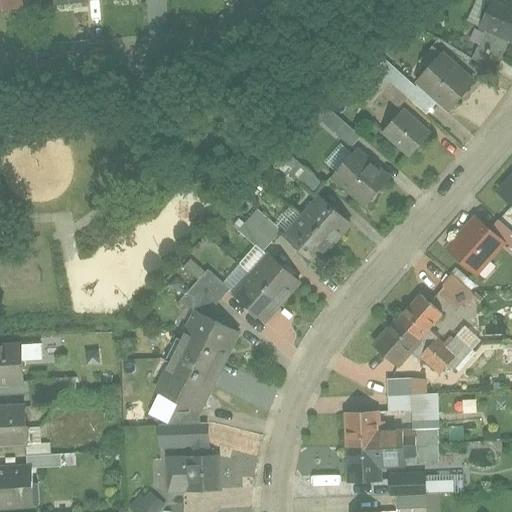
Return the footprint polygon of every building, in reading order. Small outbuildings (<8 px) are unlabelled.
[(0,0),(0,22),(24,22),(23,0),(0,0)] [(91,0),(58,0),(58,11),(91,11),(91,0)] [(509,11),(485,0),(473,0),(461,30),(495,45),(509,11)] [(479,84),(436,50),(411,81),(454,116),(479,84)] [(432,147),(390,107),(363,135),(405,175),(432,147)] [(397,193),(357,155),(331,183),(372,221),(397,193)] [(511,185),(498,202),(511,213),(511,185)] [(307,266),(341,229),(316,206),(283,243),(257,220),(237,242),(256,259),(241,276),(247,281),(232,298),(209,277),(181,309),(197,324),(159,406),(165,409),(155,439),(159,506),(216,502),(212,435),(199,436),(198,424),(236,344),(204,327),(227,303),(255,328),(293,287),(266,262),(283,244),(307,266)] [(472,227),(445,259),(476,285),(500,257),(511,266),(511,245),(496,232),(489,241),(472,227)] [(455,316),(475,300),(455,274),(435,290),(455,316)] [(444,331),(417,309),(376,358),(403,381),(410,373),(434,394),(451,374),(467,388),(487,364),(458,340),(443,358),(431,347),(444,331)] [(511,345),(501,346),(501,364),(511,364),(511,345)] [(34,359),(0,358),(0,385),(34,385),(34,359)] [(342,426),(348,494),(381,491),(380,472),(443,466),(437,404),(412,406),(411,388),(386,390),(388,421),(409,419),(411,441),(379,444),(378,423),(342,426)] [(1,421),(1,449),(43,449),(43,421),(1,421)] [(0,478),(0,510),(40,510),(39,478),(0,478)] [(424,511),(423,484),(388,485),(389,511),(424,511)]
